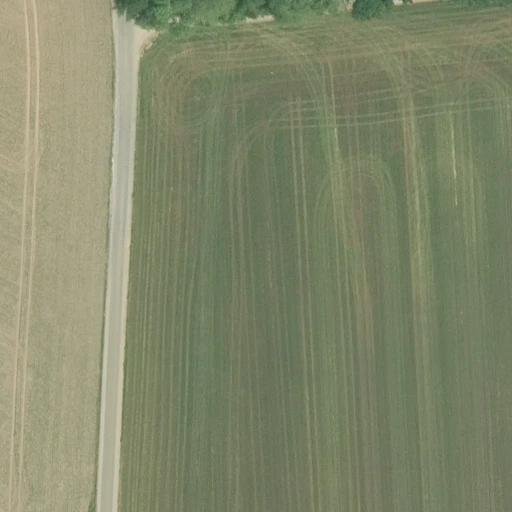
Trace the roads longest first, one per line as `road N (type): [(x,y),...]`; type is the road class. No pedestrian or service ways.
road 1 (unclassified): [(105,511),(128,0)]
road 2 (track): [(128,27),(332,0)]
